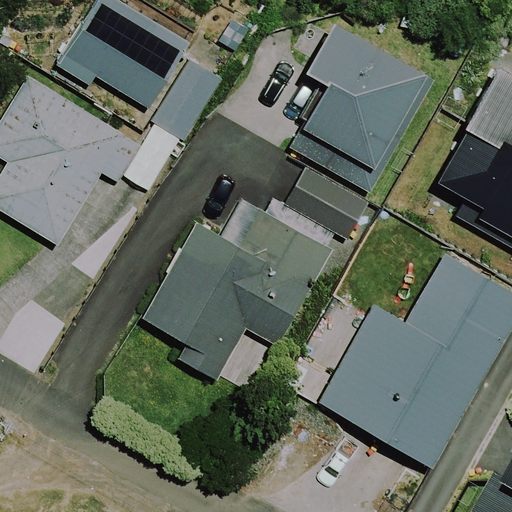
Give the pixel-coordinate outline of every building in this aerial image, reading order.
[(90,77),(147,113),(141,122),(166,136),(177,143),(224,69),(113,0),(89,0),(49,65),(85,87),(90,77)] [(322,72),(271,39),(225,109),(281,145),(295,123),(316,137),(363,64),(338,48),(322,72)] [(137,150),(23,79),(0,115),(0,160),(3,163),(0,167),(0,213),(52,246),(95,176),(114,187),(137,150)] [(327,251),(253,209),(232,247),(195,226),(142,320),(181,342),(172,358),(212,381),(241,330),(272,348),(327,251)] [(511,308),(511,299),(439,259),(401,325),(369,307),(314,405),(424,466),(511,308)] [(511,388),(492,425),(511,436),(511,388)]
